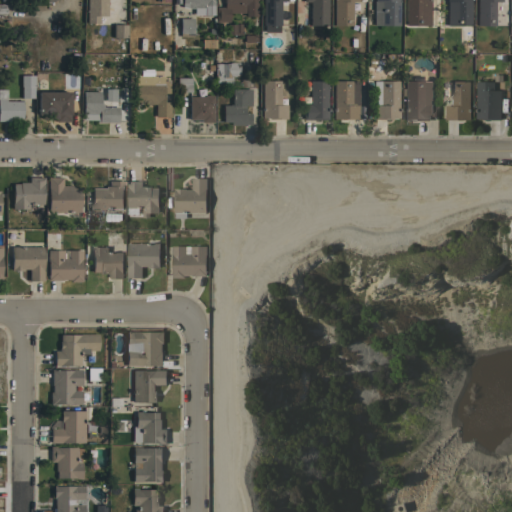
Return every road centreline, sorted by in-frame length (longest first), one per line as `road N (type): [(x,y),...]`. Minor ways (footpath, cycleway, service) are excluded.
road 1 (residential): [(0,151),(511,152)]
road 2 (residential): [(24,511),(24,313)]
road 3 (residential): [(0,313),(184,314),(192,323)]
road 4 (residential): [(192,323),(193,511)]
